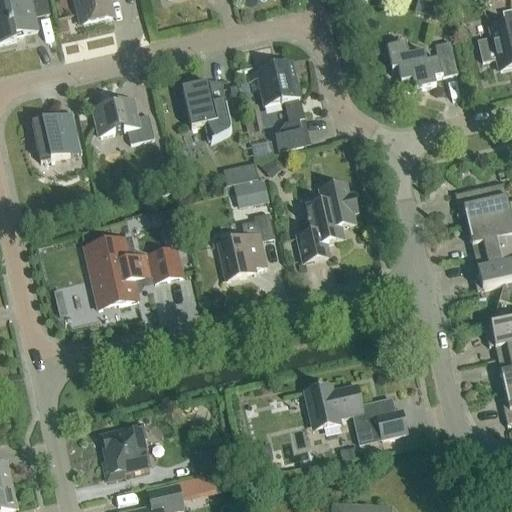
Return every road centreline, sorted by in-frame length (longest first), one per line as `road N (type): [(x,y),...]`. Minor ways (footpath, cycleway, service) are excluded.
road 1 (residential): [(0,94),(318,19),(344,113),(409,151)]
road 2 (residential): [(39,368),(422,278)]
road 3 (residential): [(511,462),(480,455),(459,434),(422,278)]
road 4 (residential): [(39,368),(0,194)]
road 5 (residential): [(70,511),(39,368)]
road 6 (residential): [(422,278),(402,179),(409,151)]
